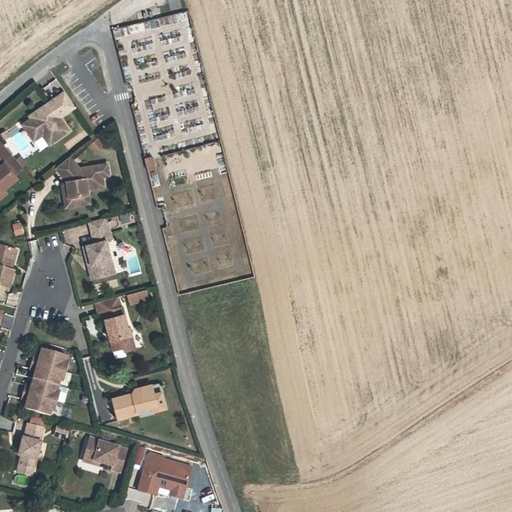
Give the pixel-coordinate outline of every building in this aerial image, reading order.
[(54,80),(44,88),(48,93),(58,85),(54,80)] [(72,101),(64,91),(57,96),(64,106),(72,101)] [(74,105),(72,101),(64,106),(57,96),(39,108),(41,110),(31,118),(22,123),(33,140),(42,134),(46,131),(53,141),(69,130),(59,116),(75,106),(74,105)] [(29,115),(31,118),(41,110),(39,108),(29,115)] [(5,140),(18,130),(14,124),(0,135),(5,140)] [(49,144),(53,141),(46,131),(42,134),(49,144)] [(91,145),(96,151),(103,146),(98,139),(91,145)] [(15,174),(23,168),(2,142),(0,143),(0,165),(1,166),(0,166),(0,198),(7,193),(4,189),(18,178),(15,174)] [(79,168),(70,157),(56,168),(67,181),(67,185),(71,206),(85,204),(84,195),(89,195),(88,189),(104,186),(102,176),(109,175),(107,164),(79,168)] [(155,169),(152,157),(145,159),(149,171),(155,169)] [(66,207),(71,206),(67,185),(63,185),(66,207)] [(130,221),(128,213),(119,215),(121,223),(130,221)] [(110,240),(105,218),(89,222),(94,244),(83,246),(86,259),(91,262),(92,265),(89,269),(91,279),(114,273),(106,241),(110,240)] [(23,233),(20,222),(13,224),(15,235),(23,233)] [(16,250),(0,245),(0,285),(9,288),(14,271),(11,270),(16,250)] [(122,272),(92,279),(94,291),(124,283),(122,272)] [(139,292),(141,301),(148,299),(146,290),(139,292)] [(139,292),(127,295),(129,304),(141,301),(139,292)] [(122,307),(119,297),(96,303),(99,313),(104,312),(110,334),(112,334),(113,337),(111,338),(115,351),(125,348),(126,351),(136,349),(131,327),(129,327),(123,306),(122,307)] [(92,317),(84,320),(90,337),(99,334),(92,317)] [(35,371),(33,379),(58,386),(59,380),(61,381),(67,361),(65,361),(66,355),(42,348),(40,356),(34,355),(30,369),(35,371)] [(56,391),(58,386),(33,379),(31,386),(26,385),(22,399),(27,401),(25,409),(49,416),(51,411),(53,411),(59,391),(56,391)] [(137,411),(151,407),(157,406),(154,394),(152,385),(135,389),(133,393),(113,399),(118,419),(138,413),(137,411)] [(154,394),(157,406),(166,409),(162,392),(154,394)] [(31,416),(29,425),(41,428),(43,419),(31,416)] [(21,456),(19,465),(33,468),(35,459),(36,459),(41,442),(40,441),(43,428),(41,428),(29,425),(27,425),(24,438),(23,437),(19,455),(21,456)] [(55,436),(67,439),(69,430),(57,426),(55,436)] [(90,437),(84,457),(102,462),(112,466),(111,469),(120,472),(126,449),(100,442),(100,440),(90,437)] [(148,455),(143,473),(149,474),(154,456),(148,455)] [(182,499),(185,488),(188,477),(191,467),(163,459),(154,456),(149,474),(143,473),(138,491),(155,496),(158,487),(170,490),(169,495),(182,499)] [(101,466),(102,462),(84,457),(83,461),(101,466)] [(31,476),(33,468),(19,465),(17,472),(31,476)] [(188,477),(185,488),(194,490),(197,480),(188,477)] [(57,504),(59,496),(52,494),(50,502),(57,504)]
